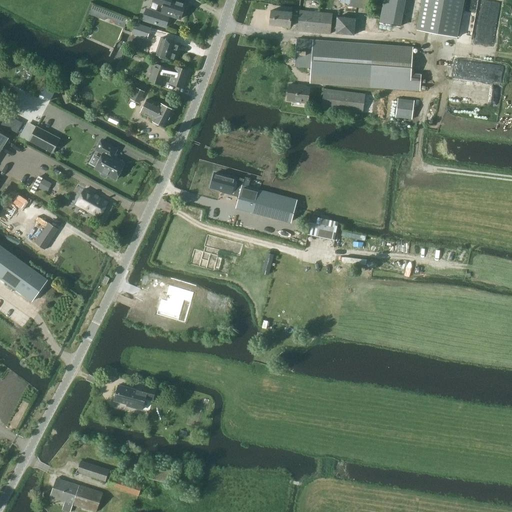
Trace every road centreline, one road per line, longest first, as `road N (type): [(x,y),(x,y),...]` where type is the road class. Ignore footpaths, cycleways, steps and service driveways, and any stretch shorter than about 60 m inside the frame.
road 1 (unclassified): [(0,506),(156,197),(232,0)]
road 2 (track): [(480,268),(300,253),(196,224),(154,200)]
road 3 (track): [(511,178),(420,163),(426,99),(440,84),(429,44),(381,37)]
